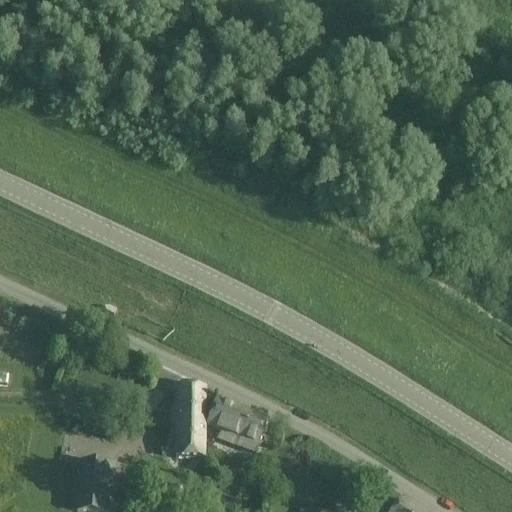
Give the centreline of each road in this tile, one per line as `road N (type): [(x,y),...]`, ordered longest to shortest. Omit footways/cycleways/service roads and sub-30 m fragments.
road 1 (tertiary): [(511,461),(283,320),(0,187)]
road 2 (residential): [(431,511),(277,412),(0,284)]
